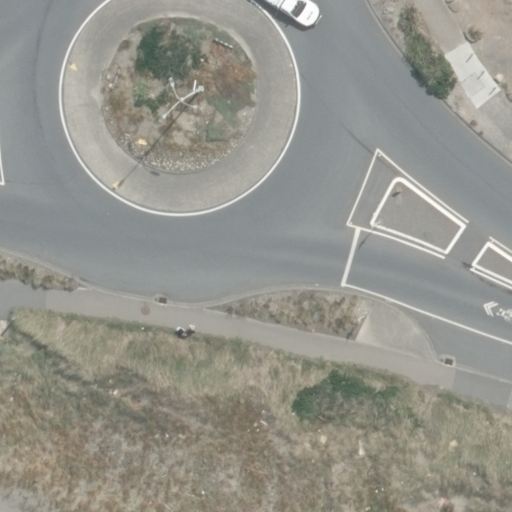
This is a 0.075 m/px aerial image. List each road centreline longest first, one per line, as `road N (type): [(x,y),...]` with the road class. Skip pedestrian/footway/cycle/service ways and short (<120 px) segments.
road 1 (secondary): [(323,150),(266,219),(226,239),(182,247),(96,226),(60,198),(18,120)]
road 2 (secondary): [(511,267),(385,201),(323,150)]
road 3 (secondary): [(308,0),(334,61),(335,106),(323,150)]
road 4 (secondary): [(18,120),(15,74),(42,0)]
